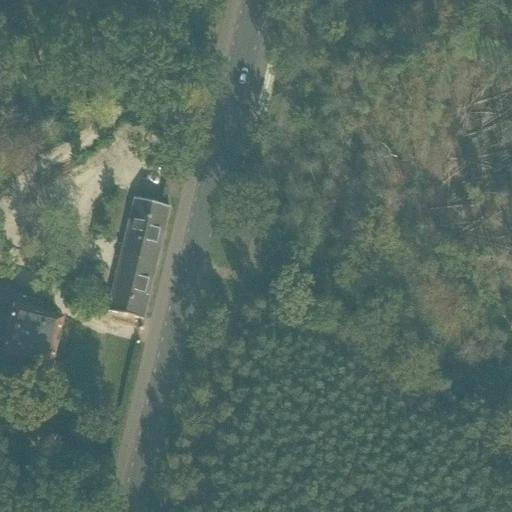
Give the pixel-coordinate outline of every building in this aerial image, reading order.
[(56,186),(43,207),(54,214),(67,193),(56,186)] [(72,191),(68,207),(77,209),(81,193),(72,191)] [(134,200),(121,256),(156,264),(169,208),(134,200)] [(156,264),(121,256),(107,312),(143,320),(156,264)] [(107,280),(112,269),(87,257),(80,269),(98,278),(99,277),(107,280)] [(61,287),(74,291),(80,266),(67,263),(61,287)] [(6,353),(0,351),(0,370),(0,371),(2,374),(4,376),(7,376),(9,376),(12,374),(18,376),(17,377),(21,378),(21,377),(57,385),(61,366),(50,364),(60,322),(34,315),(37,303),(25,300),(26,299),(23,298),(23,299),(19,299),(6,353)]
